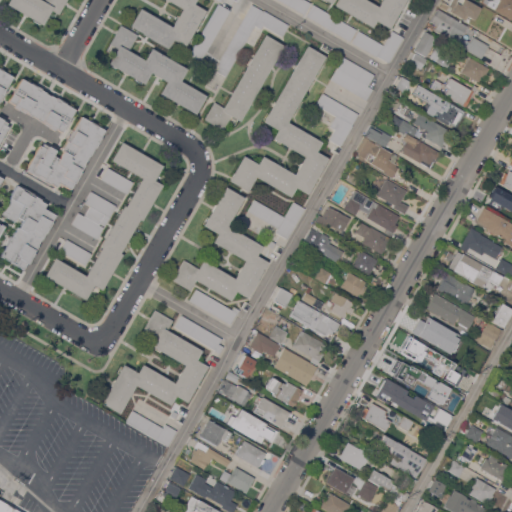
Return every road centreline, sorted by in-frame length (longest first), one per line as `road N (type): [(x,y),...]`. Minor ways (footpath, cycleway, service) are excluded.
road 1 (residential): [(269,511),(511,92)]
road 2 (residential): [(0,33),(211,153)]
road 3 (residential): [(100,344),(211,153)]
road 4 (residential): [(262,0),(394,76)]
